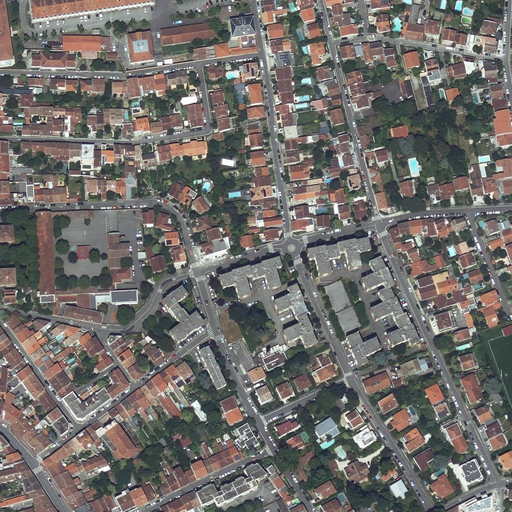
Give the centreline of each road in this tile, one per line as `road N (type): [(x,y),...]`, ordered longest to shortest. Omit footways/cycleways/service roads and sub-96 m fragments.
road 1 (residential): [(0,139),(133,142),(204,131),(198,65)]
road 2 (residential): [(0,210),(162,203),(183,222),(198,271)]
road 3 (residential): [(198,65),(125,76),(0,73)]
road 4 (residential): [(291,248),(263,55)]
road 5 (residential): [(330,43),(378,223)]
road 6 (residential): [(430,341),(497,485)]
road 7 (residential): [(433,511),(350,378)]
road 8 (residential): [(273,449),(143,511)]
road 9 (residential): [(350,378),(291,248)]
road 10 (residential): [(366,35),(505,60)]
road 11 (residential): [(78,429),(0,320)]
road 12 (residential): [(378,223),(430,341)]
road 13 (residential): [(198,271),(164,282),(128,330),(101,330)]
